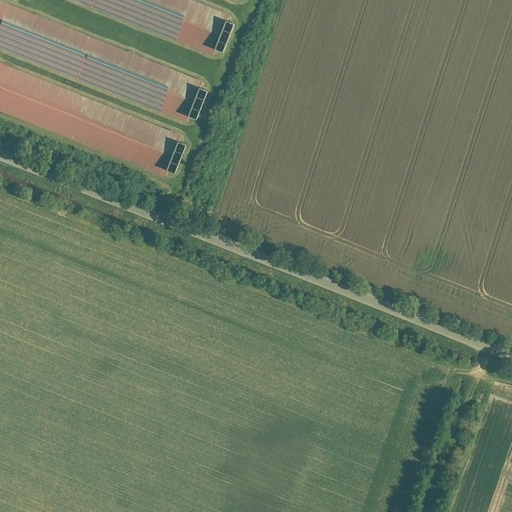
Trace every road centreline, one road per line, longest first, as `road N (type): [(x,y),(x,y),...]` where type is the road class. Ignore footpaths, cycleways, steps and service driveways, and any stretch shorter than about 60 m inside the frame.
road 1 (unclassified): [(0,158),(511,360)]
road 2 (track): [(493,353),(438,511)]
